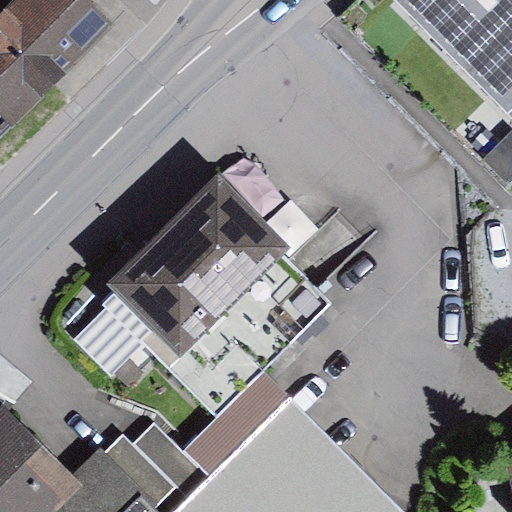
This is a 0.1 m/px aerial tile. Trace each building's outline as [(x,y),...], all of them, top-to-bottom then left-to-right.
[(19,0),(0,19),(0,142),(113,30),(82,0),(19,0)] [(511,0),(397,0),(391,6),(511,127),(511,0)] [(293,257),(217,182),(108,291),(115,297),(153,335),(143,345),(218,420),(260,377),(330,308),(286,264),(293,257)] [(153,335),(115,297),(103,309),(107,312),(77,341),(111,377),(143,345),(153,335)] [(218,420),(183,456),(213,486),(291,409),(260,377),(218,420)] [(0,412),(4,408),(10,414),(16,406),(0,397),(0,412)] [(395,511),(291,409),(213,486),(193,506),(187,511),(153,511),(99,460),(95,457),(75,478),(10,414),(4,408),(0,412),(0,511),(395,511)] [(120,438),(99,460),(153,511),(157,511),(177,492),(193,506),(213,486),(183,456),(155,430),(135,452),(120,438)]
